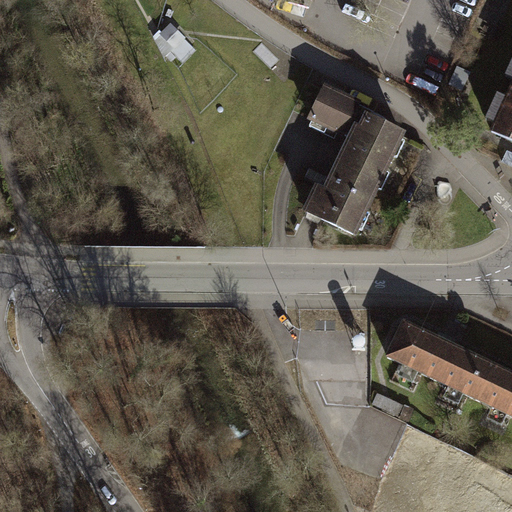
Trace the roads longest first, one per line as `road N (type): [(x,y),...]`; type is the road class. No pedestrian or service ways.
road 1 (residential): [(12,273),(468,279),(511,265)]
road 2 (residential): [(228,0),(393,100),(452,145),(511,211)]
road 3 (unclassified): [(12,273),(23,357),(129,511)]
